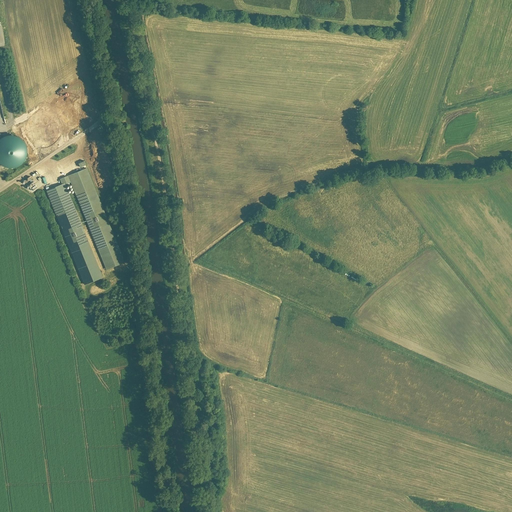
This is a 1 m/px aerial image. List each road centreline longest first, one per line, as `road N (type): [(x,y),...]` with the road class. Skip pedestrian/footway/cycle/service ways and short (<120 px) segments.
road 1 (track): [(0,190),(99,123),(81,0)]
road 2 (track): [(511,343),(435,246)]
